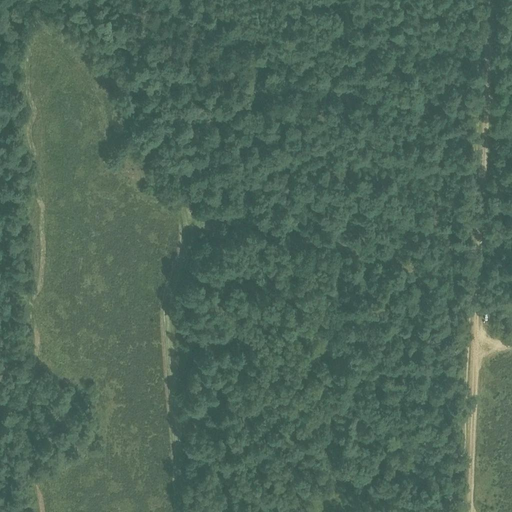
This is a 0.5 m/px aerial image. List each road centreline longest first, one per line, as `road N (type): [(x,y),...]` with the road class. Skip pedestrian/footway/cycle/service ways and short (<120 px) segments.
road 1 (track): [(472,511),(492,0)]
road 2 (track): [(181,511),(166,310),(188,231),(183,174),(201,135)]
road 3 (track): [(201,135),(247,100),(280,89),(511,116)]
road 4 (track): [(478,322),(407,265),(267,224),(188,217)]
